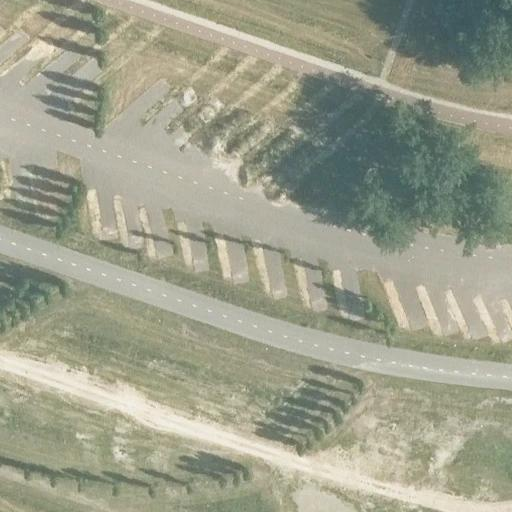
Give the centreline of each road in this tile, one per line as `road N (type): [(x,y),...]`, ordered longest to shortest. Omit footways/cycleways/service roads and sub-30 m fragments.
road 1 (tertiary): [(511,376),(405,366),(270,333),(0,238)]
road 2 (unknown): [(0,360),(181,421),(411,481),(479,511)]
road 3 (unknown): [(0,264),(341,228)]
